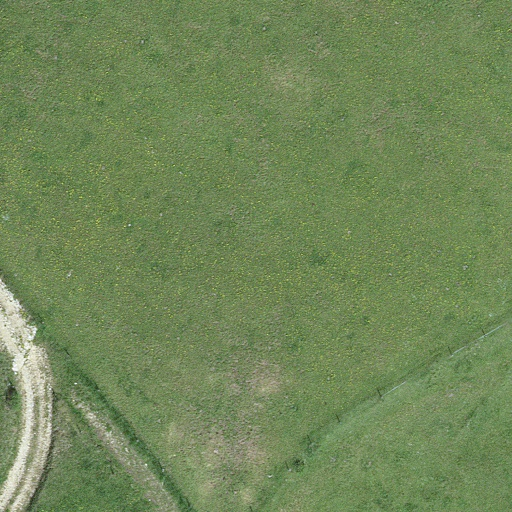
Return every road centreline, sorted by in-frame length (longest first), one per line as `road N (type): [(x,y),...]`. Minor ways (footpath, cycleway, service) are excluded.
road 1 (track): [(0,304),(29,355),(37,395),(35,429),(4,511)]
road 2 (track): [(29,355),(164,511)]
